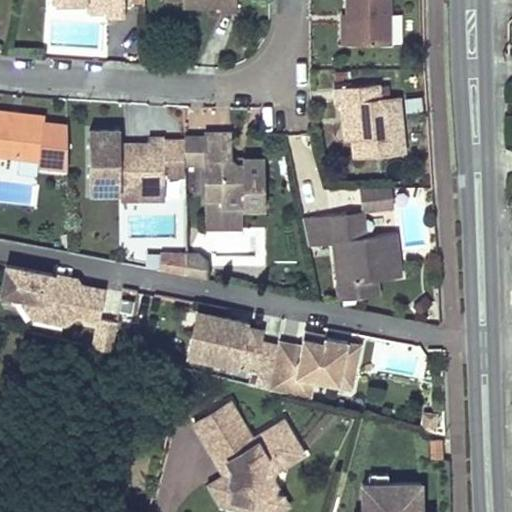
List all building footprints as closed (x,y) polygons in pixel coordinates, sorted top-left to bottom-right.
[(46,0),(46,2),(82,3),(82,0),(102,0),(102,13),(102,17),(121,17),(121,0),(46,0)] [(102,13),(102,0),(82,0),(82,3),(82,13),(102,13)] [(197,0),(198,5),(218,5),(217,10),(233,10),(233,0),(197,0)] [(343,0),(343,15),(344,46),(386,47),(385,0),(343,0)] [(350,139),(352,157),(399,154),(396,122),(386,123),(383,97),(374,97),(372,84),(332,88),(333,104),(339,103),(340,121),(349,119),(350,139)] [(396,122),(393,96),(383,97),(386,123),(396,122)] [(39,112),(0,107),(0,114),(38,120),(39,112)] [(0,151),(36,157),(38,120),(0,114),(0,151)] [(350,139),(349,119),(340,121),(342,140),(350,139)] [(117,131),(85,131),(85,193),(137,192),(146,183),(161,183),(161,176),(162,141),(144,141),(144,146),(128,145),(128,150),(116,149),(117,145),(117,131)] [(228,158),(228,132),(198,132),(198,133),(198,163),(198,194),(217,194),(217,203),(240,203),(240,207),(261,207),(261,157),(242,158),(242,163),(228,163),(228,158)] [(198,163),(198,133),(178,133),(178,140),(179,162),(198,163)] [(178,140),(162,141),(161,176),(179,176),(179,162),(178,140)] [(390,182),(358,186),(361,210),(393,205),(390,182)] [(146,183),(137,192),(161,193),(161,183),(146,183)] [(217,194),(198,194),(199,212),(216,212),(217,203),(217,194)] [(216,212),(216,223),(240,223),(240,207),(240,203),(217,203),(216,212)] [(361,237),(357,211),(342,213),(345,239),(361,237)] [(326,243),(332,285),(397,278),(391,233),(361,237),(345,239),(342,213),(297,217),(302,246),(326,243)] [(192,254),(179,254),(179,273),(201,278),(201,259),(192,254)] [(60,277),(2,265),(0,275),(0,294),(16,298),(16,300),(28,318),(59,324),(71,317),(94,321),(100,291),(75,286),(59,282),(60,277)] [(75,286),(73,280),(60,277),(59,282),(75,286)] [(191,308),(182,364),(312,385),(314,378),(353,385),(360,345),(262,329),(264,320),(191,308)] [(223,481),(203,492),(214,511),(221,511),(242,500),(258,507),(260,511),(285,511),(270,485),(272,478),(302,460),(282,427),(251,445),(229,408),(192,429),(212,463),(222,461),(226,467),(226,475),(223,481)] [(441,437),(430,437),(431,456),(442,455),(441,437)] [(222,461),(212,463),(223,481),(226,475),(226,467),(222,461)] [(381,479),(362,480),(362,489),(381,488),(381,479)] [(414,511),(413,487),(381,488),(362,489),(356,489),(356,511),(414,511)]
